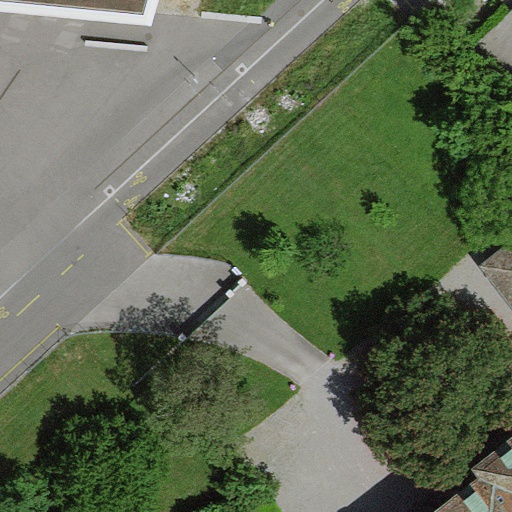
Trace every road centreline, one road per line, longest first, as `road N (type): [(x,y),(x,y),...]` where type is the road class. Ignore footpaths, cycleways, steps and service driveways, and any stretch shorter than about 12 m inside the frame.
road 1 (residential): [(0,364),(396,0)]
road 2 (residential): [(348,0),(0,319)]
